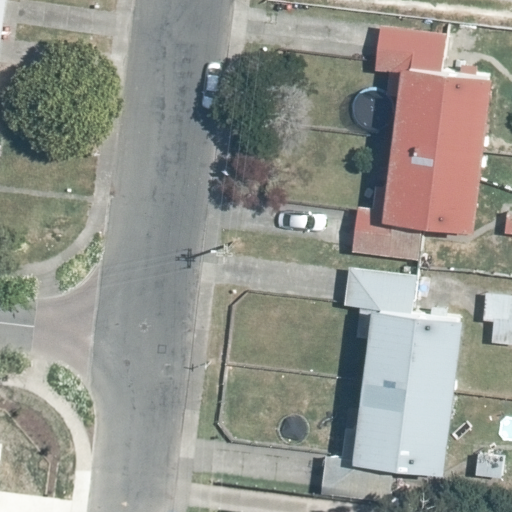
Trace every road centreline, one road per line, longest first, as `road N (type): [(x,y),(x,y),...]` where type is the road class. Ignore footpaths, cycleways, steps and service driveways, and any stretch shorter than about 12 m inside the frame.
road 1 (residential): [(142,341),(182,0)]
road 2 (residential): [(123,511),(142,341)]
road 3 (residential): [(0,324),(142,341)]
